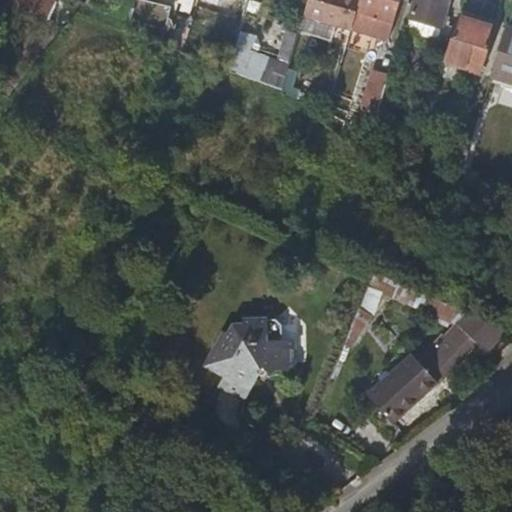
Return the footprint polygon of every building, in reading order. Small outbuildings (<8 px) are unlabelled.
[(2,0),(38,14),(44,0),(2,0)] [(129,2),(122,0),(100,0),(98,8),(126,15),(129,2)] [(168,0),(180,3),(176,16),(189,19),(193,6),(202,8),(204,0),(168,0)] [(247,0),(247,1),(239,33),(248,35),(257,0),(247,0)] [(304,0),(300,17),(349,30),(356,0),(304,0)] [(356,0),(349,30),(348,32),(385,43),(398,1),(395,0),(356,0)] [(411,0),(407,18),(436,27),(444,0),(411,0)] [(457,17),(443,64),(477,74),(491,27),(457,17)] [(436,27),(407,18),(403,31),(432,41),(436,27)] [(229,72),(281,90),(296,32),(285,29),(272,72),(263,68),(268,46),(251,42),(252,37),(248,35),(239,33),(229,72)] [(492,79),(511,84),(511,33),(506,32),(492,79)] [(360,111),(375,116),(376,114),(381,94),(386,77),(370,73),(360,111)] [(381,94),(376,114),(386,117),(391,97),(381,94)] [(463,314),(374,274),(370,286),(454,322),(463,314)] [(370,288),(362,310),(375,315),(383,293),(370,288)] [(359,312),(345,348),(353,351),(370,317),(359,312)] [(471,318),(463,314),(454,322),(438,338),(435,337),(421,348),(430,358),(433,356),(471,318)] [(273,318),(239,318),(239,325),(228,325),(224,334),(219,331),(203,367),(219,376),(215,386),(240,399),(253,373),(251,369),(259,364),(262,368),(292,367),(291,337),(280,337),(280,324),(273,318)] [(483,348),(501,331),(471,318),(433,356),(430,358),(440,368),(472,336),(483,348)] [(367,396),(379,409),(422,367),(409,353),(367,396)] [(422,367),(379,409),(395,425),(438,383),(422,367)]
